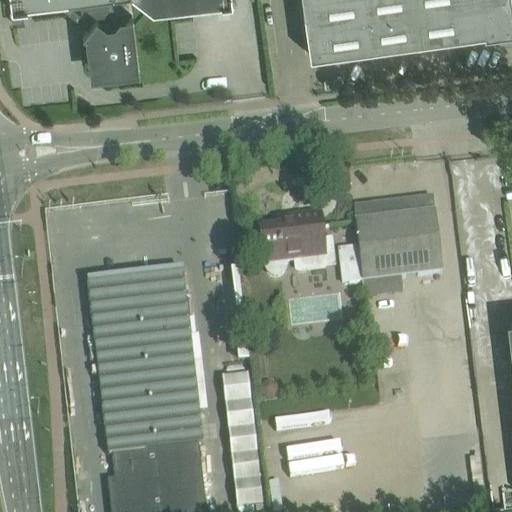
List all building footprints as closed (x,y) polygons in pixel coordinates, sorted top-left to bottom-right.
[(131,15),(113,17),(111,0),(134,0),(152,13),(231,4),(230,0),(8,0),(10,10),(50,5),(82,1),(84,17),(90,22),(81,33),(81,34),(85,33),(89,64),(101,74),(136,70),(137,72),(138,71),(131,15)] [(301,0),(309,54),(509,26),(505,0),(301,0)] [(10,12),(12,22),(22,21),(21,11),(10,12)] [(357,249),(337,252),(341,283),(345,286),(361,284),(441,274),(434,215),(432,215),(431,203),(354,212),(354,215),(353,215),(354,224),(357,249)] [(291,228),(259,231),(263,266),(264,266),(264,269),(265,271),(267,274),(269,276),(271,277),(274,278),(277,277),(280,276),(282,274),(284,272),(285,269),(285,266),(284,263),(294,262),(295,272),(325,268),(324,259),(321,236),(320,228),(319,216),(290,219),(291,228)] [(264,511),(250,391),(192,397),(178,271),(175,272),(176,274),(89,285),(89,283),(86,283),(107,458),(111,458),(118,511),(264,511)]
